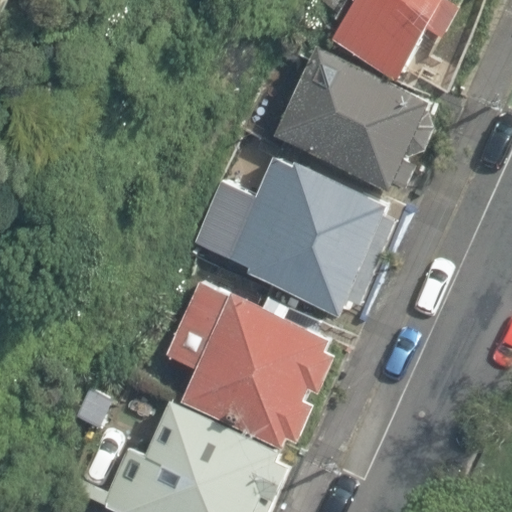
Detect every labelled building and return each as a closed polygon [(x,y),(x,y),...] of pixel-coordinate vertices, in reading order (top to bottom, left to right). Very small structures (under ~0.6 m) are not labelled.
[(0,0),(0,19),(8,0),(0,0)] [(365,0),(344,42),(408,79),(453,0),(365,0)] [(280,135),(402,189),(442,99),(320,45),(280,135)] [(254,271),(352,313),(400,202),(303,160),(300,166),(280,157),(237,256),(257,265),(254,271)] [(187,401),(293,447),(297,437),(308,442),(325,402),(315,398),(319,387),(329,392),(346,352),(337,347),(341,337),(292,315),(296,306),(274,296),(270,305),(236,290),(234,295),(203,281),(171,356),(201,369),(187,401)] [(82,423),(103,431),(117,393),(96,385),(82,423)] [(66,484),(127,511),(275,511),(297,463),(286,458),(290,449),(176,398),(152,453),(135,445),(115,490),(72,471),(66,484)]
